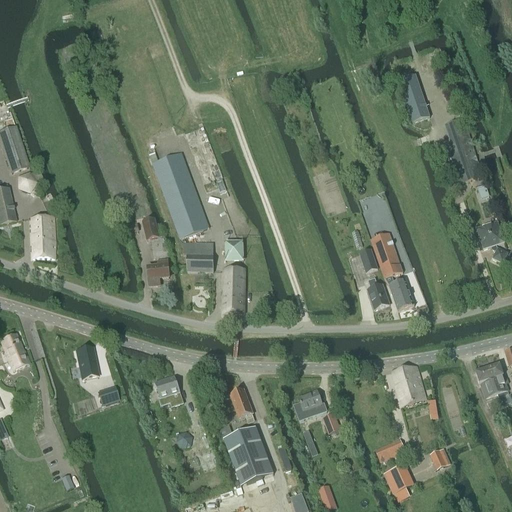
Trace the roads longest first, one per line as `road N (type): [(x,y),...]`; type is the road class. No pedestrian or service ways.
road 1 (unclassified): [(0,264),(186,323),(238,328),(396,326),(511,300)]
road 2 (tertiary): [(0,305),(242,368),(412,361),(511,340)]
